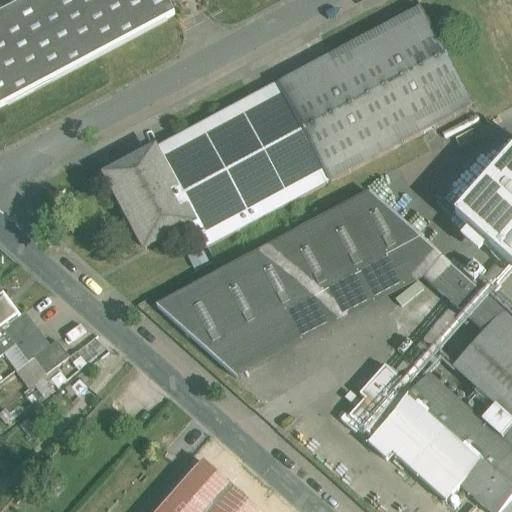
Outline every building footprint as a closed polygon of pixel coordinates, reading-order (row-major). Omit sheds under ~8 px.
[(30,0),(0,16),(0,109),(175,16),(167,0),(30,0)] [(420,11),(280,86),(332,184),(473,108),(420,11)] [(280,86),(153,155),(191,226),(205,252),(332,184),(280,86)] [(191,226),(153,155),(106,179),(145,251),(191,226)] [(511,156),(456,219),(470,232),(462,240),(479,255),(486,246),(511,269),(511,156)] [(371,195),(157,309),(218,364),(431,249),(371,195)] [(504,314),(442,259),(424,280),(485,335),(504,314)] [(473,263),(462,275),(475,286),(486,274),(473,263)] [(4,294),(0,297),(0,333),(4,330),(21,317),(4,294)] [(21,317),(4,330),(16,347),(39,330),(26,314),(21,317)] [(511,431),(502,443),(429,378),(414,395),(386,369),(360,398),(365,402),(350,420),(374,442),(389,425),(486,511),(504,511),(511,503),(511,321),(504,314),(485,335),(454,371),(511,423),(511,431)] [(4,330),(0,333),(0,359),(16,347),(4,330)] [(39,330),(16,347),(29,364),(35,360),(51,347),(39,330)] [(51,347),(35,360),(47,377),(70,359),(57,343),(51,347)] [(431,361),(425,357),(416,367),(421,372),(422,371),(429,378),(443,363),(435,356),(431,361)] [(234,471),(223,482),(234,492),(244,481),(234,471)] [(167,511),(158,503),(149,511),(167,511)]
